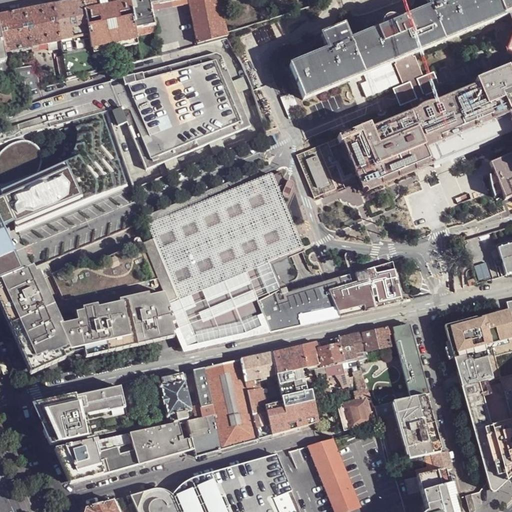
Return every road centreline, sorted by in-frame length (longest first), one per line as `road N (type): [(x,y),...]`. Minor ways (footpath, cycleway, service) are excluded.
road 1 (residential): [(20,397),(421,309)]
road 2 (residential): [(66,501),(315,432)]
road 3 (residential): [(421,309),(469,494)]
